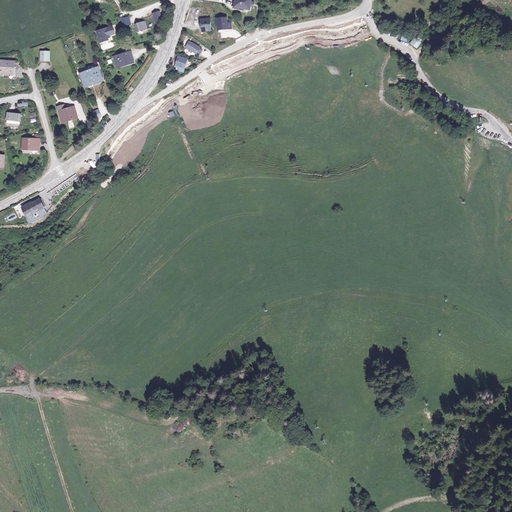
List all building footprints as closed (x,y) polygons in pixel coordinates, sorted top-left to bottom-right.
[(250,0),(233,0),(233,6),(249,9),(250,0)] [(154,19),(160,17),(159,11),(152,13),(154,19)] [(122,17),(122,26),(130,25),(130,16),(122,17)] [(228,22),(227,16),(216,17),(217,30),(232,29),(232,22),(228,22)] [(212,18),(202,18),(202,31),(212,30),(212,18)] [(135,22),(137,30),(146,27),(143,19),(135,22)] [(113,26),(98,31),(101,42),(106,41),(105,39),(109,38),(111,37),(110,35),(116,34),(113,26)] [(250,33),(245,26),(239,29),(244,36),(250,33)] [(417,43),(412,39),(408,44),(413,48),(417,43)] [(198,47),(189,42),(187,47),(195,51),(198,47)] [(48,52),(40,51),(39,60),(48,60),(48,52)] [(130,55),(115,60),(118,69),(133,64),(130,55)] [(188,59),(177,56),(175,65),(179,67),(177,72),(184,74),(188,59)] [(0,58),(0,70),(13,71),(14,59),(0,58)] [(96,69),(81,74),(86,87),(101,82),(96,69)] [(64,103),(57,105),(62,122),(78,117),(77,111),(73,111),(72,106),(65,107),(64,103)] [(20,112),(9,111),(9,117),(6,116),(5,121),(19,123),(20,112)] [(53,130),(54,136),(63,134),(61,127),(53,130)] [(24,137),(23,147),(40,148),(41,138),(40,138),(35,137),(24,137)] [(41,196),(24,206),(30,216),(35,214),(34,212),(46,204),(41,196)]
